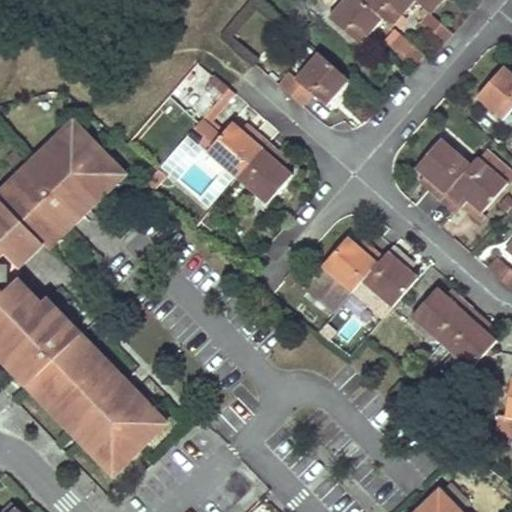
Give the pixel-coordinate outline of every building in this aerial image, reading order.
[(372,32),(383,19),(362,1),(361,0),(345,0),(331,18),(360,45),(372,32)] [(392,27),(416,1),(414,0),(362,0),(362,1),(383,19),(392,27)] [(414,0),(416,1),(429,12),(432,15),(444,0),(414,0)] [(454,34),(432,15),(429,12),(420,23),(444,46),(454,34)] [(425,55),(413,45),(401,34),(391,45),(415,67),(425,55)] [(288,75),(283,80),(279,85),(303,107),(313,96),(327,106),(349,81),(319,55),(295,81),(288,75)] [(511,111),(511,75),(504,69),(477,99),(502,122),(511,111)] [(215,120),(236,96),(229,90),(201,121),(217,134),(223,127),(215,120)] [(67,127),(81,142),(88,136),(73,121),(67,127)] [(237,177),(268,142),(253,129),(248,134),(233,121),(219,135),(206,151),(235,175),(237,177)] [(160,416),(135,390),(120,405),(111,396),(121,385),(97,361),(85,348),(80,353),(71,343),(81,334),(69,322),(59,331),(51,323),(56,319),(42,304),(19,280),(0,298),(0,246),(19,266),(43,242),(44,242),(58,228),(54,223),(62,215),(72,224),(83,214),(68,198),(78,189),(93,204),(118,180),(103,165),(109,158),(88,136),(81,142),(67,127),(41,151),(46,156),(36,166),(32,161),(21,172),(25,176),(2,199),(0,200),(0,346),(21,368),(17,373),(28,385),(38,376),(47,385),(42,390),(54,403),(78,427),(88,417),(98,426),(82,441),(107,467),(122,452),(128,458),(151,437),(144,430),(160,416)] [(441,201),(447,194),(470,167),(440,141),(416,170),(430,182),(426,188),(433,195),(441,201)] [(282,155),(268,142),(237,177),(266,202),(292,172),(278,160),(280,157),(282,155)] [(511,179),(511,173),(485,150),(478,158),(508,184),(511,179)] [(109,158),(103,165),(118,180),(124,173),(109,158)] [(470,167),(447,194),(441,201),(457,214),(463,208),(468,202),(482,214),(508,184),(478,158),(470,167)] [(78,189),(68,198),(83,214),(93,204),(78,189)] [(468,202),(463,208),(477,220),(482,214),(468,202)] [(96,208),(76,228),(105,256),(125,236),(96,208)] [(54,223),(58,228),(44,242),(49,247),(72,224),(62,215),(54,223)] [(346,300),(353,293),(353,292),(383,258),(375,251),(368,244),(362,250),(348,238),(316,274),(301,260),(289,274),(309,291),(321,278),(346,300)] [(353,292),(353,293),(382,319),(418,278),(403,265),(408,259),(393,246),(383,258),(353,292)] [(511,288),(511,269),(497,258),(488,268),(511,288)] [(411,317),(441,343),(473,307),(472,307),(457,294),(452,300),(437,287),(411,317)] [(59,331),(69,322),(47,299),(42,304),(56,319),(51,323),(59,331)] [(473,307),(441,343),(471,370),(498,339),(482,326),(487,320),(473,307)] [(336,333),(329,325),(322,331),(330,339),(336,333)] [(102,356),(81,334),(71,343),(80,353),(85,348),(97,361),(102,356)] [(38,376),(28,385),(50,407),(54,403),(42,390),(47,385),(38,376)] [(111,396),(120,405),(135,390),(126,381),(121,385),(111,396)] [(144,430),(151,437),(166,422),(160,416),(144,430)] [(82,441),(98,426),(88,417),(78,427),(73,432),(82,441)] [(113,473),(128,458),(122,452),(107,467),(113,473)] [(320,499),(332,511),(363,511),(365,511),(338,482),(320,499)] [(448,501),(439,492),(429,502),(438,511),(448,501)] [(458,511),(448,501),(438,511),(429,502),(418,511),(458,511)]
